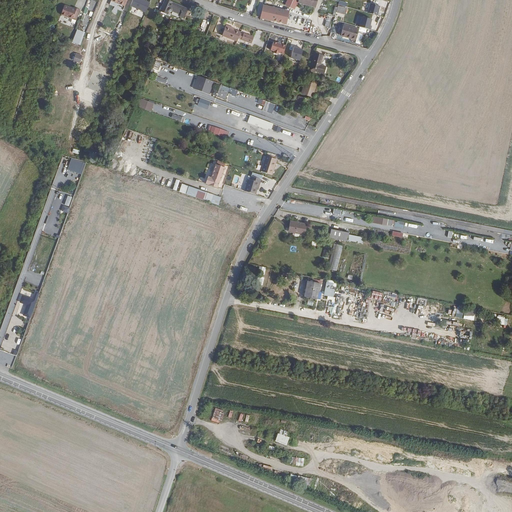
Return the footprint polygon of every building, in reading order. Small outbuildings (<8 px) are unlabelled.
[(142,0),(132,0),(130,6),(146,13),(150,3),(142,0)] [(165,0),(164,0),(159,12),(166,15),(167,14),(169,13),(170,12),(170,11),(179,15),(178,17),(183,19),(187,10),(172,4),(172,3),(165,0)] [(368,13),(378,16),(380,7),(371,4),(368,13)] [(64,5),(61,14),(76,19),(80,8),(76,7),(76,8),(73,8),(64,5)] [(337,6),(336,13),(344,15),(346,8),(337,6)] [(265,7),(262,18),(286,24),(289,12),(265,7)] [(359,28),(371,31),(372,27),(370,27),(372,20),(362,17),(359,28)] [(227,25),(222,36),(237,42),(239,38),(242,39),(241,40),(252,44),(254,37),(244,33),(243,34),(240,33),(241,32),(231,28),(232,27),(227,25)] [(343,26),(341,37),(357,41),(359,32),(359,30),(346,27),(343,26)] [(81,45),(85,32),(76,29),(73,43),(81,45)] [(283,55),(286,46),(273,42),(271,51),(274,52),(274,54),(278,55),(279,53),(283,55)] [(300,61),(303,50),(293,48),(291,59),(300,61)] [(328,56),(314,53),(310,71),(324,74),(328,56)] [(160,71),(163,64),(156,61),(153,67),(155,67),(154,68),(160,71)] [(99,63),(97,68),(101,69),(109,73),(111,69),(102,66),(103,64),(99,63)] [(200,77),(195,90),(207,94),(210,86),(214,87),(215,83),(200,77)] [(315,91),(317,84),(308,81),(306,87),(315,91)] [(225,88),(222,87),(218,98),(225,100),(226,96),(228,97),(230,93),(224,91),(225,88)] [(304,95),(313,98),(315,91),(306,87),(304,95)] [(197,106),(207,110),(211,101),(200,97),(197,106)] [(259,99),(258,103),(264,105),(262,110),(272,113),(275,104),(259,99)] [(151,103),(142,100),(139,108),(153,113),(154,109),(150,107),(151,103)] [(183,122),(184,118),(172,114),(171,118),(183,122)] [(274,125),(253,117),(249,126),(254,128),(256,124),(258,125),(258,127),(268,130),(268,129),(271,130),(274,125)] [(218,129),(216,135),(225,138),(227,132),(218,129)] [(279,160),(268,157),(263,172),(273,176),(279,160)] [(222,181),(227,168),(217,165),(213,178),(210,177),(207,184),(219,188),(222,181)] [(246,192),(256,195),(258,191),(260,184),(262,184),(263,180),(253,177),(252,181),(250,180),(246,192)] [(219,205),(221,197),(182,184),(179,192),(219,205)] [(307,226),(290,223),(289,228),(306,232),(307,226)] [(289,228),(288,233),(305,237),(306,232),(289,228)] [(348,240),(349,235),(331,231),(330,236),(348,240)] [(328,269),(337,271),(343,246),(335,244),(328,269)] [(319,284),(306,281),(303,297),(316,299),(319,284)] [(366,292),(338,286),(332,316),(360,322),(366,292)] [(392,295),(367,290),(361,322),(385,327),(392,295)] [(335,296),(327,295),(323,315),(331,316),(335,296)] [(36,300),(27,296),(18,321),(27,324),(29,318),(27,317),(31,306),(34,307),(36,300)] [(228,419),(230,411),(215,409),(214,416),(228,419)] [(219,441),(218,450),(230,451),(231,442),(219,441)] [(357,449),(356,458),(369,459),(371,450),(357,449)] [(372,452),(371,460),(396,462),(397,455),(372,452)] [(312,487),(313,478),(290,474),(289,482),(312,487)] [(420,478),(419,493),(428,494),(429,479),(420,478)]
